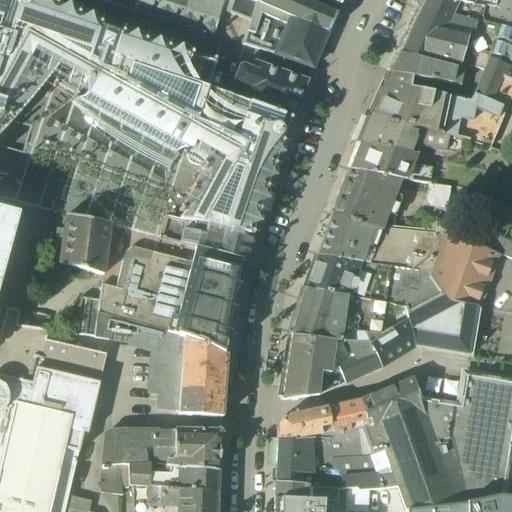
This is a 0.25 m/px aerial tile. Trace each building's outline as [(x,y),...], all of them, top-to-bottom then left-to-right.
[(0,0),(0,134),(9,125),(26,107),(35,96),(49,78),(60,65),(71,71),(83,78),(83,80),(83,81),(84,84),(85,94),(85,97),(83,100),(81,102),(78,103),(75,103),(70,101),(69,102),(88,123),(102,136),(115,146),(128,155),(143,163),(158,169),(168,173),(168,172),(165,170),(169,162),(175,156),(183,153),(184,153),(191,153),(192,154),(195,155),(198,156),(200,157),(201,159),(203,161),(205,164),(206,166),(208,172),(207,181),(203,189),(199,197),(195,203),(191,208),(184,216),(178,221),(190,223),(208,225),(226,230),(247,237),(248,235),(247,219),(250,202),(251,195),(255,185),(262,171),(271,157),(280,140),(281,137),(282,134),(281,131),(279,129),(282,120),(282,118),(290,121),(291,120),(231,98),(223,96),(207,91),(216,64),(200,61),(178,56),(162,51),(139,44),(118,37),(92,26),(70,16),(55,9),(40,4),(29,0),(0,0)] [(229,14),(232,0),(99,0),(99,1),(213,36),(221,11),(229,14)] [(245,0),(232,0),(229,14),(283,37),(274,56),(312,69),(327,34),(327,33),(266,9),(245,0)] [(245,0),(266,9),(270,0),(245,0)] [(308,0),(307,3),(299,0),(270,0),(266,9),(327,33),(327,34),(327,35),(336,16),(334,15),(316,7),(318,0),(308,0)] [(471,6),(437,0),(426,0),(415,20),(408,37),(425,45),(462,55),(460,65),(483,72),(488,60),(498,64),(500,59),(492,55),(500,27),(484,23),(481,18),(484,8),(471,6)] [(511,0),(474,0),(471,6),(484,8),(481,18),(484,23),(500,27),(511,30),(511,0)] [(511,30),(500,27),(492,55),(500,59),(498,64),(508,68),(508,66),(511,67),(511,30)] [(462,55),(425,45),(408,37),(400,55),(458,70),(460,65),(462,55)] [(458,70),(400,55),(400,56),(399,55),(390,75),(411,79),(459,88),(463,72),(458,70)] [(253,64),(241,65),(217,60),(216,64),(207,91),(223,96),(231,98),(291,120),(306,83),(253,64)] [(498,64),(488,60),(483,72),(474,96),(490,103),(500,78),(504,79),(509,68),(508,68),(498,64)] [(469,103),(418,92),(417,94),(408,92),(411,79),(390,75),(385,85),(370,118),(448,138),(462,142),(468,143),(489,150),(511,95),(511,82),(504,79),(500,78),(490,103),(474,96),(469,103)] [(370,118),(360,145),(407,155),(411,146),(445,153),(446,149),(448,138),(370,118)] [(462,142),(448,138),(446,149),(460,152),(462,142)] [(407,155),(360,145),(349,172),(398,181),(414,184),(428,186),(429,186),(431,170),(412,166),(416,157),(407,155)] [(200,167),(206,166),(205,164),(203,161),(201,159),(200,157),(198,156),(195,155),(192,154),(191,153),(184,153),(186,159),(189,163),(194,167),(200,167)] [(398,181),(349,172),(331,217),(379,233),(380,229),(398,181)] [(429,186),(428,186),(426,202),(446,205),(448,188),(429,186)] [(0,274),(16,217),(0,212),(0,274)] [(77,219),(67,217),(60,266),(103,276),(109,226),(108,226),(77,219)] [(379,233),(331,217),(317,257),(412,271),(426,273),(431,274),(445,235),(380,229),(379,233)] [(236,234),(207,227),(186,224),(180,245),(201,250),(246,262),(251,239),(236,234)] [(511,244),(485,231),(478,247),(497,255),(511,261),(511,244)] [(450,236),(445,235),(431,274),(426,273),(447,304),(476,309),(477,309),(497,255),(478,247),(450,236)] [(179,261),(133,249),(125,254),(115,289),(101,286),(99,303),(97,314),(178,338),(182,325),(181,325),(197,265),(187,263),(187,261),(187,260),(186,258),(185,257),(183,257),(182,257),(180,258),(179,259),(179,261)] [(246,262),(201,250),(198,259),(197,265),(181,325),(182,325),(178,338),(192,342),(221,355),(224,344),(228,342),(231,333),(229,333),(235,310),(234,309),(240,286),(244,271),(246,262)] [(317,257),(305,291),(383,305),(404,309),(412,271),(317,257)] [(447,304),(426,273),(412,271),(404,309),(407,323),(413,349),(415,348),(468,357),(476,309),(447,304)] [(383,305),(305,291),(291,337),(334,343),(342,344),(343,344),(354,343),(355,335),(363,336),(379,338),(383,305)] [(99,303),(81,300),(76,336),(94,338),(97,314),(99,303)] [(104,356),(44,342),(46,332),(15,328),(17,313),(7,311),(0,336),(0,338),(3,339),(0,352),(0,511),(63,511),(81,434),(86,435),(104,356)] [(178,338),(97,314),(94,338),(94,339),(139,346),(155,350),(151,393),(158,394),(157,410),(174,411),(174,412),(176,414),(177,416),(221,419),(225,357),(221,355),(192,342),(178,338)] [(407,323),(379,338),(363,336),(380,369),(413,349),(407,323)] [(355,335),(354,343),(343,344),(342,344),(350,363),(337,369),(344,385),(380,369),(363,336),(355,335)] [(334,343),(291,337),(281,402),(318,397),(339,388),(334,378),(332,379),(330,374),(334,343)] [(511,382),(511,381),(475,375),(473,384),(461,382),(457,405),(419,399),(417,399),(433,444),(450,440),(465,505),(499,498),(504,498),(511,448),(511,382)] [(413,379),(360,402),(366,429),(362,430),(370,457),(375,475),(375,476),(377,476),(379,491),(397,488),(405,511),(465,505),(450,440),(433,444),(417,399),(419,399),(413,379)] [(358,402),(326,409),(333,435),(362,430),(366,429),(360,402),(358,402)] [(326,409),(282,419),(278,424),(277,439),(300,439),(302,440),(333,435),(326,409)] [(215,433),(111,431),(110,432),(107,433),(105,435),(104,436),(104,438),(101,468),(117,467),(127,466),(148,466),(169,468),(183,467),(217,474),(220,438),(215,433)] [(333,435),(302,440),(300,439),(277,439),(274,485),(316,489),(322,489),(323,489),(337,490),(341,490),(340,479),(341,478),(329,471),(330,470),(330,459),(361,458),(357,431),(333,435)] [(148,466),(127,466),(128,488),(131,488),(156,488),(158,489),(190,492),(216,494),(217,474),(183,467),(169,468),(148,466)] [(117,467),(101,468),(99,489),(101,494),(122,497),(117,467)] [(341,478),(340,479),(341,490),(341,491),(358,490),(358,492),(364,492),(379,491),(377,476),(375,476),(341,478)] [(316,489),(274,485),(273,499),(305,501),(306,501),(322,502),(322,489),(316,489)] [(215,511),(216,494),(190,492),(158,489),(156,488),(131,488),(132,511),(215,511)] [(343,511),(382,511),(403,510),(402,511),(404,511),(405,511),(397,488),(379,491),(364,492),(365,504),(365,507),(343,509),(343,511)] [(337,490),(323,489),(322,489),(322,502),(336,502),(337,490)] [(358,490),(341,491),(341,490),(337,490),(336,502),(336,503),(365,504),(364,492),(358,492),(358,490)] [(465,505),(405,511),(511,511),(511,499),(504,498),(499,498),(465,505)] [(304,511),(305,501),(273,499),(273,511),(304,511)]
